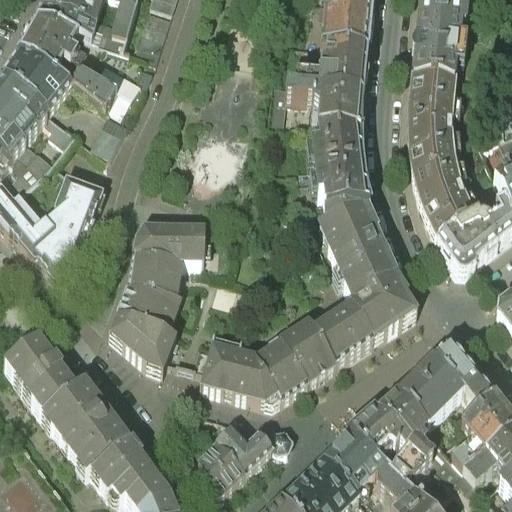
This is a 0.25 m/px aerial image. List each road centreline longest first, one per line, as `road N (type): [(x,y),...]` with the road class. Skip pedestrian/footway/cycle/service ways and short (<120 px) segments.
road 1 (residential): [(454,318),(423,275),(389,196),(383,102),(395,0)]
road 2 (residential): [(195,511),(183,477),(133,412),(0,270)]
